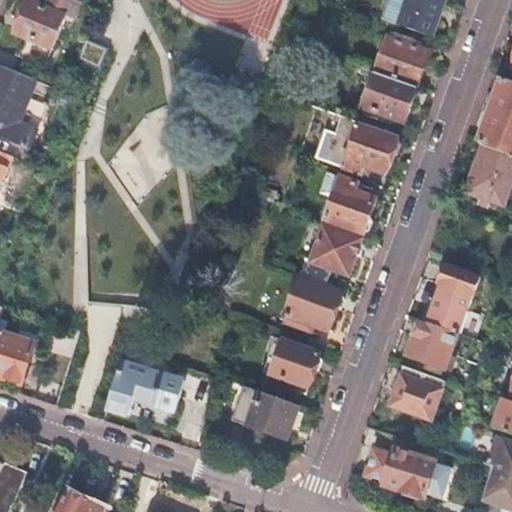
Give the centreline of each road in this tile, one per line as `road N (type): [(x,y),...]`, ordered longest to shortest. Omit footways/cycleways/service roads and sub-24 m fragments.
road 1 (residential): [(492,0),(311,510)]
road 2 (residential): [(0,413),(311,510)]
